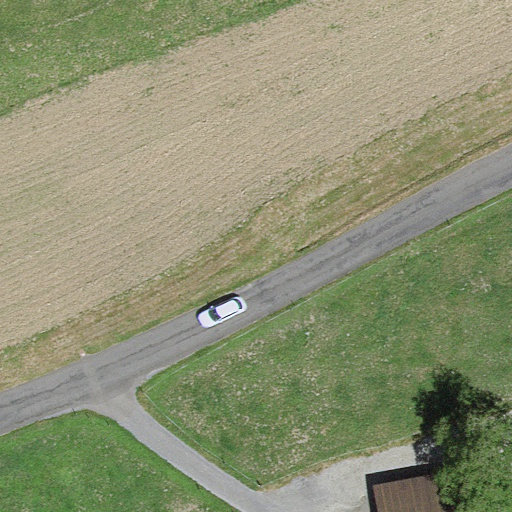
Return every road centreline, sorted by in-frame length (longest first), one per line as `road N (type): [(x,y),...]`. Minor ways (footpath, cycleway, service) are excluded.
road 1 (unclassified): [(0,413),(86,382),(511,169)]
road 2 (track): [(86,382),(275,511)]
